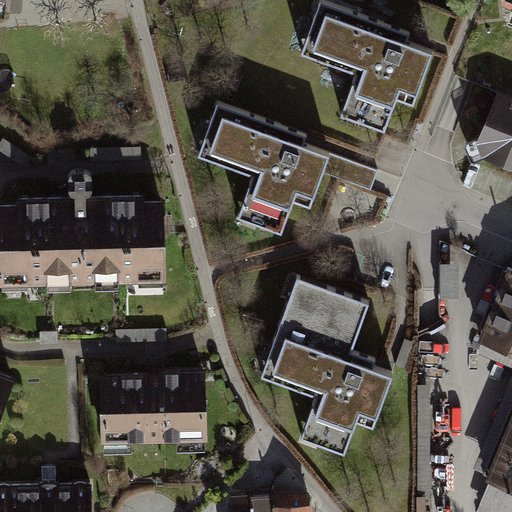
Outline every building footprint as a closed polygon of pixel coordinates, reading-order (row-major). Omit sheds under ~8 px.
[(411,33),(319,0),(299,56),(354,76),(340,115),(383,131),(395,99),(413,105),(432,52),(407,43),(411,33)] [(511,96),(499,92),(478,145),(484,160),(511,171),(511,96)] [(306,135),(217,102),(197,156),(252,177),(237,219),(280,235),(292,201),(308,207),(321,173),(328,154),(302,144),(306,135)] [(377,171),(328,154),(321,173),(370,191),(374,181),(377,171)] [(166,201),(6,202),(4,289),(173,290),(166,201)] [(461,257),(444,257),(444,292),(461,292),(461,257)] [(511,271),(505,269),(475,343),(511,357),(511,417),(486,481),(511,491),(511,271)] [(372,428),(390,376),(370,369),(373,359),(352,352),(369,302),(297,277),(262,376),(317,395),(302,438),(345,453),(356,422),(372,428)] [(0,444),(26,373),(0,363),(0,444)] [(211,371),(110,373),(113,443),(212,440),(211,371)] [(88,511),(87,479),(0,483),(0,511),(88,511)] [(232,494),(233,511),(312,511),(312,505),(276,507),(275,491),(232,494)] [(418,494),(419,511),(429,511),(429,493),(418,494)]
